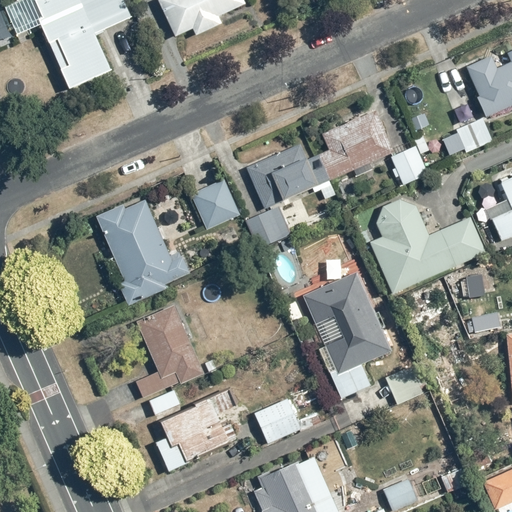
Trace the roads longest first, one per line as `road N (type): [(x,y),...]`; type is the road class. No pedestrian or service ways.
road 1 (residential): [(0,195),(449,0)]
road 2 (tertiary): [(94,511),(0,294)]
